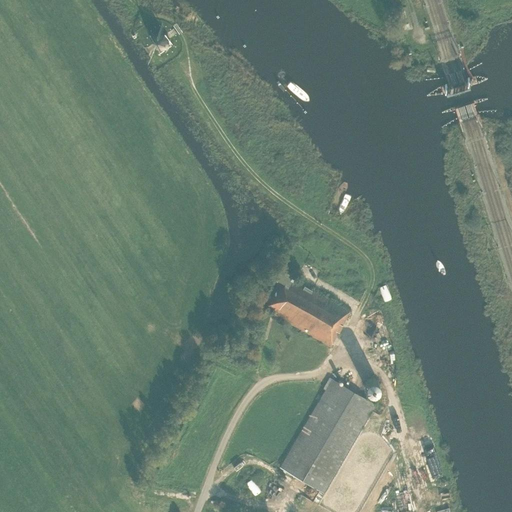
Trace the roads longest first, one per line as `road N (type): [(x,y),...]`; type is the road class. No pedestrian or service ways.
road 1 (track): [(371,292),(366,261),(272,195),(231,149),(186,79),(182,35)]
road 2 (unclassified): [(197,511),(239,411),(257,390),(333,371)]
